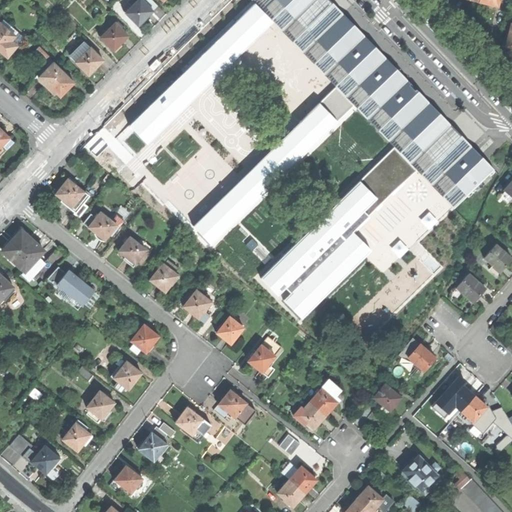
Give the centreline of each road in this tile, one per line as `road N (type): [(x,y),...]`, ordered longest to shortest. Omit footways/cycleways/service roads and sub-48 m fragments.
road 1 (residential): [(12,195),(187,335),(191,348),(61,511)]
road 2 (residential): [(58,145),(202,0)]
road 3 (secondary): [(511,115),(409,0)]
